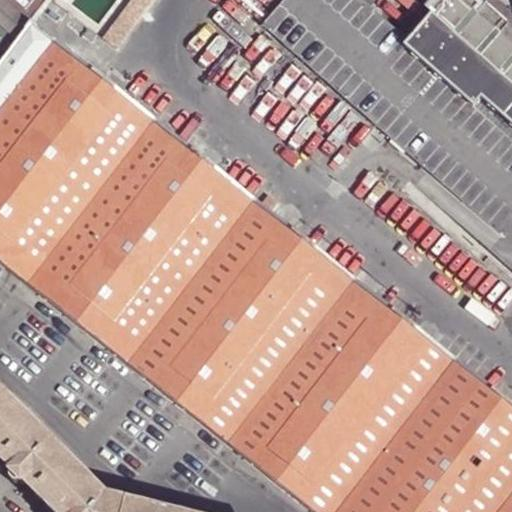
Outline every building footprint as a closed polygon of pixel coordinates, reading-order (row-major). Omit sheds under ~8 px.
[(0,0),(0,64),(32,23),(49,0),(0,0)] [(421,163),(511,242),(511,40),(496,26),(479,12),(465,0),(443,0),(409,40),(404,45),(353,0),(283,0),(262,25),(421,163)] [(364,0),(353,0),(404,45),(409,40),(364,0)] [(486,4),(479,12),(496,26),(502,19),(486,4)] [(337,511),(455,361),(32,23),(0,64),(0,268),(305,511),(337,511)] [(511,267),(511,242),(421,163),(409,178),(511,267)] [(511,511),(511,406),(455,361),(337,511),(511,511)] [(0,458),(12,471),(10,473),(22,485),(24,483),(53,511),(162,511),(106,497),(0,392),(0,458)]
